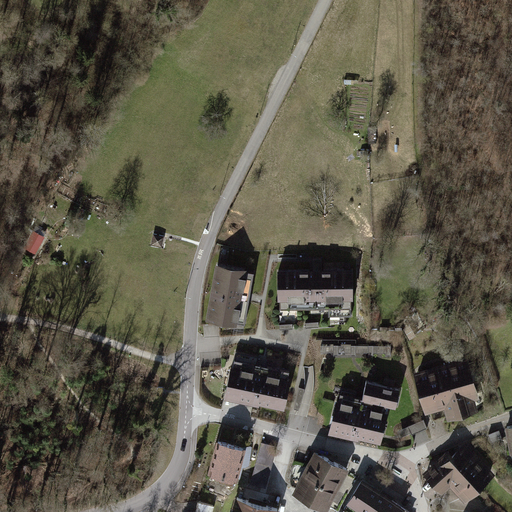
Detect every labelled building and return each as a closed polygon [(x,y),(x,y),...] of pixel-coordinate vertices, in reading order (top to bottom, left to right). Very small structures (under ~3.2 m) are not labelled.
[(35,225),(24,247),(36,253),(47,231),(35,225)] [(153,233),(150,245),(162,247),(165,235),(153,233)] [(246,270),(217,265),(207,320),(236,325),(237,321),(245,323),(250,297),(254,273),(246,272),(246,270)] [(312,270),(277,271),(278,301),(280,301),(281,309),(329,308),(330,316),(352,316),(351,299),(354,299),(353,269),(312,270)] [(392,355),(392,345),(321,345),(321,353),(334,353),(334,355),(339,355),(339,352),(351,352),(351,355),(356,355),(356,352),(369,352),(369,355),(374,355),(374,352),(386,352),(386,355),(392,355)] [(262,358),(236,352),(226,399),(260,407),(260,405),(285,410),(294,372),(261,364),(262,358)] [(469,356),(413,372),(426,415),(446,409),(449,421),(479,412),(476,400),(482,398),(469,356)] [(356,392),(342,389),(339,402),(335,401),(327,434),(358,441),(358,439),(381,444),(389,408),(396,409),(401,390),(367,383),(363,400),(355,398),(356,392)] [(424,420),(409,426),(413,435),(428,428),(424,420)] [(511,423),(503,424),(507,453),(511,452),(511,423)] [(447,447),(422,470),(440,491),(449,484),(464,500),(495,473),(478,453),(464,438),(450,450),(447,447)] [(209,473),(238,481),(238,479),(240,480),(243,468),(245,468),(249,466),(251,453),(252,447),(249,446),(247,448),(218,440),(209,473)] [(262,442),(251,483),(267,487),(278,447),(262,442)] [(336,463),(315,452),(293,493),(328,511),(350,471),(336,463)] [(361,482),(342,511),(409,511),(389,500),(361,482)] [(235,499),(231,511),(278,511),(279,510),(257,504),(235,499)]
